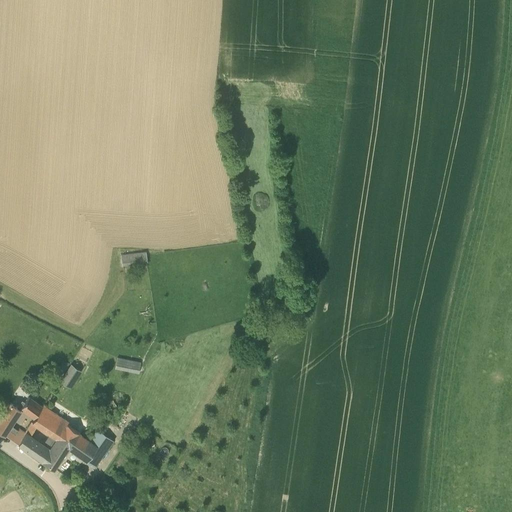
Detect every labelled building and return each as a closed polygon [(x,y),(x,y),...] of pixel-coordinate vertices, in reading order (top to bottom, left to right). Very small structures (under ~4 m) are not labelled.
[(123,266),(148,262),(146,251),(121,254),(123,266)] [(138,373),(140,362),(117,358),(115,368),(138,373)] [(67,359),(59,372),(64,374),(61,379),(73,386),(83,369),(67,359)] [(17,407),(11,402),(0,418),(0,430),(5,433),(22,408),(34,416),(41,406),(35,401),(35,400),(29,396),(25,401),(22,399),(17,407)] [(70,443),(80,434),(64,423),(66,420),(44,405),(43,406),(29,427),(33,430),(36,424),(57,438),(59,435),(70,443)] [(19,429),(12,439),(18,443),(25,434),(25,433),(19,429)] [(95,466),(113,440),(96,429),(89,440),(97,445),(86,461),(95,466)] [(18,443),(42,460),(56,440),(48,434),(43,442),(31,434),(27,431),(25,433),(25,434),(18,443)] [(70,443),(67,447),(86,461),(97,445),(89,440),(80,434),(70,443)] [(53,467),(67,447),(70,443),(59,435),(57,438),(56,440),(42,460),(53,467)]
